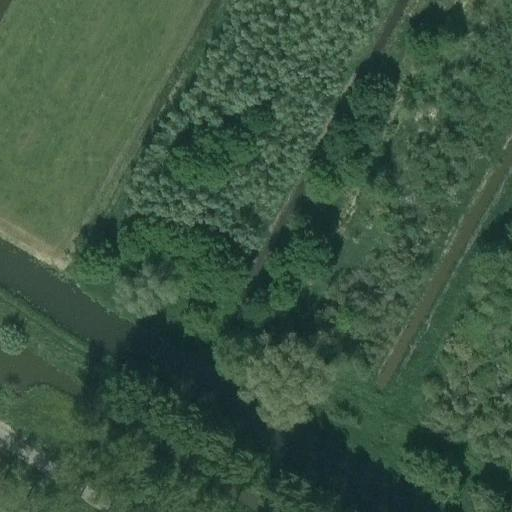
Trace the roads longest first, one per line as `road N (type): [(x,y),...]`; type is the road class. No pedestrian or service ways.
road 1 (track): [(346,511),(0,303)]
road 2 (unclassified): [(110,511),(0,435)]
